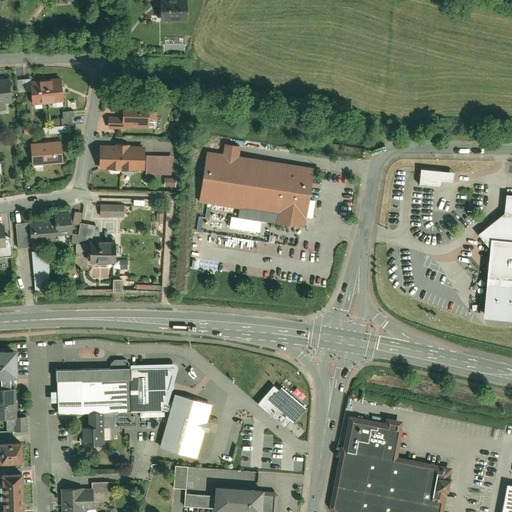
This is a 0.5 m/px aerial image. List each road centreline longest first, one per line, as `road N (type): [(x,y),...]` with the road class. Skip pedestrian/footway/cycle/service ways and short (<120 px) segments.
road 1 (residential): [(0,210),(78,194),(99,88),(99,76),(68,59),(0,61)]
road 2 (primary): [(277,334),(162,321),(0,324)]
road 3 (residential): [(356,270),(374,167),(384,152),(511,147)]
road 4 (residential): [(43,511),(39,354)]
road 5 (primary): [(452,365),(375,317),(356,270)]
